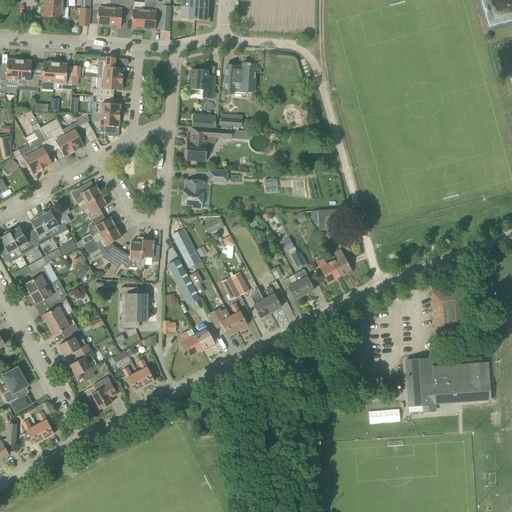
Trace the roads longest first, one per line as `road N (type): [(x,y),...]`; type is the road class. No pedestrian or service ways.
road 1 (unclassified): [(89,439),(379,286),(511,234)]
road 2 (track): [(379,286),(314,61),(321,0)]
road 3 (residential): [(89,439),(0,280)]
road 4 (residential): [(102,159),(134,218),(159,217),(167,129)]
